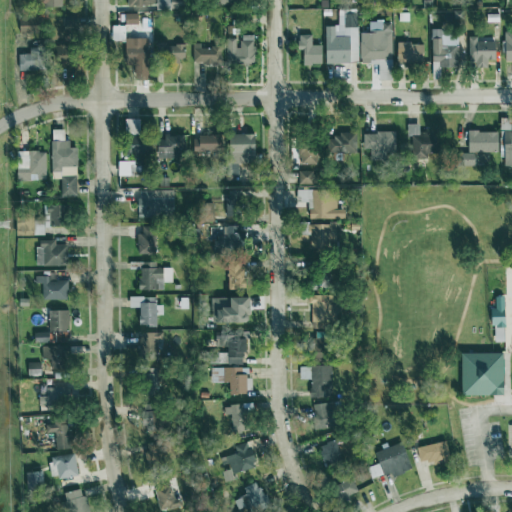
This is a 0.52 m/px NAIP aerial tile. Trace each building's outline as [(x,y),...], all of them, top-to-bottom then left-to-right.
[(153,0),(153,9),(183,8),(183,0),(153,0)] [(323,64),(356,64),(356,13),(337,14),(337,25),(323,25),(323,64)] [(61,30),(75,30),(75,15),(61,15),(61,30)] [(34,18),(15,18),(16,33),(34,32),(34,18)] [(381,31),(358,31),(359,64),(369,64),(369,59),(390,59),(390,22),(381,22),(381,31)] [(445,29),(429,29),(429,62),(439,62),(439,68),(455,69),(456,35),(445,34),(445,29)] [(511,32),(501,33),(502,61),(511,60),(511,32)] [(301,49),(301,64),(319,65),(320,45),(310,45),(310,34),(296,34),(295,49),(301,49)] [(225,38),(224,64),(252,65),(253,35),(237,35),(237,38),(225,38)] [(484,65),(484,59),(493,59),(493,41),(474,42),(474,36),(466,36),(467,66),(484,65)] [(145,39),(122,38),(122,65),(131,66),(131,79),(144,79),(145,39)] [(218,63),(218,47),(199,47),(199,43),(191,43),(190,63),(218,63)] [(394,63),(421,63),(421,43),(395,43),(394,63)] [(180,45),(156,44),(155,63),(180,63),(180,45)] [(49,68),(65,68),(65,46),(49,45),(49,68)] [(15,53),(16,71),(35,70),(34,53),(15,53)] [(123,119),(123,156),(144,156),(144,136),(136,136),(136,119),(123,119)] [(416,124),(404,124),(405,135),(409,135),(409,159),(427,158),(427,132),(416,132),(416,124)] [(511,157),(511,130),(507,131),(507,124),(500,124),(500,166),(511,166),(511,158),(511,157)] [(50,179),(59,179),(59,196),(75,196),(74,147),(67,148),(67,140),(62,140),(62,129),(49,130),(50,179)] [(361,132),(361,149),(368,149),(368,154),(393,154),(392,131),(361,132)] [(466,153),(455,153),(455,166),(472,166),(472,152),(495,152),(495,131),(465,131),(466,153)] [(236,176),(235,163),(252,162),(251,134),(225,134),(225,177),(236,176)] [(324,135),(325,155),(352,154),(351,134),(324,135)] [(182,136),(154,136),(154,157),(182,156),(182,136)] [(190,152),(216,151),(216,136),(190,136),(190,152)] [(295,163),(313,164),(314,140),(295,140),(295,163)] [(15,181),(44,180),(43,151),(14,151),(15,181)] [(115,176),(136,175),(136,161),(115,161),(115,176)] [(296,184),(315,184),(314,171),(296,171),(296,184)] [(224,212),(240,213),(241,190),(224,189),(224,212)] [(135,191),(136,217),(172,216),(171,190),(135,191)] [(331,205),(330,190),(293,191),(294,202),(306,201),(306,219),(341,218),(341,205),(331,205)] [(198,222),(211,222),(211,203),(198,203),(198,222)] [(32,235),(42,235),(42,227),(60,227),(61,205),(42,205),(41,221),(32,221),(32,235)] [(334,223),(295,224),(295,234),(308,234),(308,249),(334,249),(334,223)] [(220,236),(215,236),(214,248),(235,249),(236,227),(221,226),(220,236)] [(136,254),(152,254),(152,227),(135,227),(136,254)] [(35,266),(65,266),(65,245),(53,245),(53,240),(35,240),(35,266)] [(225,290),(239,290),(239,262),(225,262),(225,290)] [(136,268),(136,290),(152,290),(152,281),(170,281),(170,268),(136,268)] [(306,269),(306,290),(327,290),(327,269),(306,269)] [(40,300),(65,299),(65,281),(46,281),(46,276),(33,276),(33,283),(39,283),(40,300)] [(307,322),(334,322),(334,295),(308,295),(307,322)] [(492,308),(487,308),(488,327),(502,327),(501,296),(492,297),(492,308)] [(153,326),(154,315),(160,315),(160,305),(154,305),(154,297),(126,297),(126,307),(136,307),(136,326),(153,326)] [(209,298),(209,323),(245,322),(245,297),(209,298)] [(65,310),(45,311),(46,331),(66,331),(65,310)] [(64,332),(35,333),(35,343),(65,342),(64,332)] [(160,333),(136,332),(135,362),(154,362),(155,340),(160,340),(160,333)] [(205,363),(241,365),(243,333),(214,332),(213,347),(224,347),(224,353),(206,352),(205,363)] [(308,360),(325,360),(325,338),(309,338),(308,360)] [(65,346),(39,346),(39,359),(47,359),(47,369),(65,370),(65,346)] [(500,353),(458,353),(458,396),(500,395),(500,353)] [(328,366),(296,366),(297,380),(306,380),(307,398),(328,397),(328,366)] [(152,395),(152,368),(138,368),(138,394),(152,395)] [(208,383),(226,382),(227,394),(244,394),(244,368),(208,368),(208,383)] [(66,405),(66,388),(37,387),(36,404),(66,405)] [(310,404),(312,429),(329,428),(328,403),(310,404)] [(222,415),(228,415),(229,433),(244,433),(243,414),(248,414),(248,406),(221,406),(222,415)] [(157,417),(157,412),(139,411),(139,426),(160,427),(161,417),(157,417)] [(54,450),(67,449),(67,433),(66,433),(65,416),(51,417),(51,424),(43,424),(43,433),(53,433),(54,450)] [(316,445),(320,466),(338,463),(335,441),(316,445)] [(140,445),(145,465),(157,462),(152,442),(140,445)] [(234,453),(219,457),(221,465),(227,464),(228,469),(220,471),(222,481),(231,479),(230,474),(253,467),(246,442),(232,446),(234,453)] [(417,463),(446,460),(444,442),(415,446),(417,463)] [(365,467),(369,479),(388,472),(389,477),(409,470),(399,443),(372,453),(376,463),(365,467)] [(54,466),(55,478),(74,477),(73,454),(48,456),(49,466),(54,466)] [(24,487),(40,486),(40,471),(23,472),(24,487)] [(337,503),(356,493),(349,478),(330,487),(337,503)] [(173,507),(168,479),(151,482),(156,510),(173,507)] [(234,493),(241,511),(242,511),(264,503),(256,484),(234,493)] [(62,493),(63,501),(64,511),(84,511),(80,489),(62,493)]
